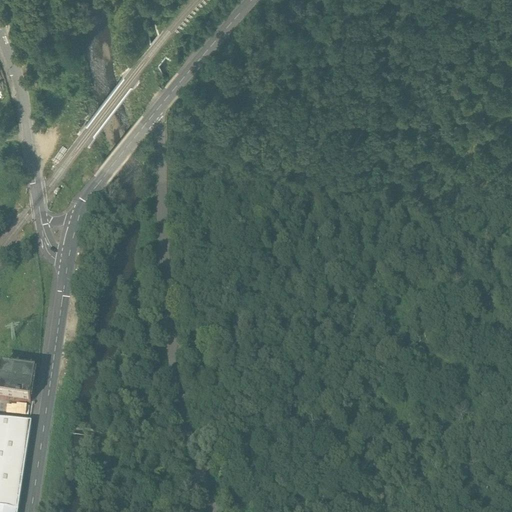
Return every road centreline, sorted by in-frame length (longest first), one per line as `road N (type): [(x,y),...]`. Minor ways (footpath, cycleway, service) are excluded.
road 1 (track): [(511,118),(478,133),(465,187),(381,294),(326,335),(313,445),(341,511)]
road 2 (residential): [(157,112),(172,385),(214,511)]
road 3 (secondary): [(29,511),(65,256)]
road 4 (secondary): [(42,221),(25,105),(0,33)]
road 5 (secondary): [(157,112),(253,0)]
road 6 (secondary): [(80,206),(157,112)]
